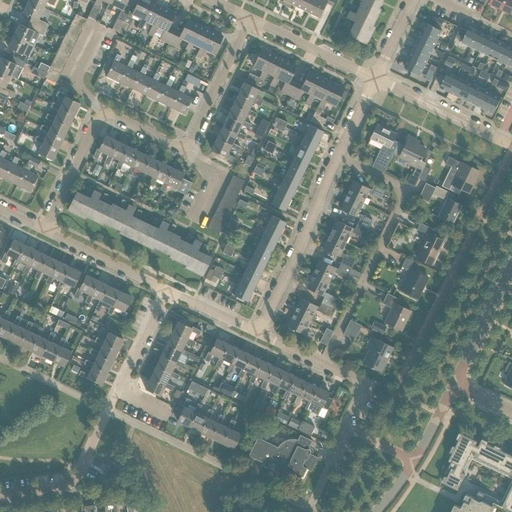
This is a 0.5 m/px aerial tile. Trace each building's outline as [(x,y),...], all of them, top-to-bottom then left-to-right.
[(111,4),(112,0),(95,0),(88,16),(95,19),(100,8),(98,7),(101,0),(109,3),(111,4)] [(127,0),(112,0),(111,4),(109,3),(104,12),(109,15),(113,6),(123,10),(127,0)] [(141,30),(146,21),(143,20),(152,2),(147,0),(138,0),(132,15),(141,19),(137,28),(141,30)] [(298,0),(295,6),(307,12),(312,0),(298,0)] [(312,0),(307,12),(319,17),(326,3),(332,6),(334,0),(312,0)] [(501,10),(505,0),(491,0),(490,4),(501,10)] [(511,14),(511,0),(505,0),(501,10),(511,14)] [(44,8),(28,1),(23,12),(32,17),(29,22),(46,30),(48,24),(38,19),(44,8)] [(371,26),(375,17),(379,9),(377,8),(363,1),(356,15),(351,12),(349,15),(371,26)] [(155,26),(164,8),(152,2),(143,20),(146,21),(152,25),(148,34),(153,36),(157,27),(155,26)] [(168,44),(174,31),(168,28),(175,14),(164,8),(155,26),(157,27),(164,30),(160,39),(168,44)] [(75,14),(73,20),(84,25),(86,19),(75,14)] [(349,36),(365,44),(373,27),(371,26),(349,15),(347,18),(355,22),(349,36)] [(431,22),(441,27),(444,21),(434,16),(431,22)] [(112,29),(118,32),(123,21),(117,19),(112,29)] [(73,20),(70,25),(81,30),(84,25),(73,20)] [(180,34),(174,31),(168,44),(177,48),(181,39),(188,42),(191,43),(199,25),(188,20),(180,34)] [(123,21),(118,32),(123,35),(128,24),(123,21)] [(46,30),(29,22),(27,28),(19,24),(13,35),(34,46),(40,34),(43,36),(46,30)] [(437,40),(442,31),(426,23),(422,32),(437,40)] [(70,25),(68,29),(79,35),(81,30),(70,25)] [(202,49),(211,31),(199,25),(191,43),(188,42),(184,51),(189,53),(193,44),(200,48),(202,49)] [(462,43),(471,47),(479,32),(470,27),(462,43)] [(79,35),(68,29),(66,34),(77,39),(79,35)] [(223,37),(211,31),(202,49),(200,48),(195,57),(200,59),(204,50),(214,55),(223,37)] [(437,40),(422,32),(417,41),(433,49),(437,40)] [(480,52),(488,36),(479,32),(471,47),(480,52)] [(77,39),(66,34),(63,39),(74,44),(77,39)] [(34,46),(13,35),(8,47),(15,51),(13,56),(25,62),(28,57),(28,58),(34,46)] [(489,56),(496,40),(488,36),(480,52),(489,56)] [(63,39),(61,44),(72,50),(74,44),(63,39)] [(498,60),(505,45),(496,40),(489,56),(498,60)] [(417,41),(413,50),(429,58),(433,49),(417,41)] [(61,44),(58,50),(69,55),(72,50),(61,44)] [(511,53),(511,47),(505,45),(498,60),(506,65),(511,53)] [(260,87),(267,74),(264,73),(273,55),(261,49),(253,67),(262,71),(259,78),(250,73),(246,80),(260,87)] [(58,50),(55,56),(66,61),(69,55),(58,50)] [(413,50),(409,59),(425,66),(429,58),(413,50)] [(106,76),(119,83),(127,67),(118,63),(121,56),(117,54),(106,76)] [(140,74),(140,73),(131,69),(137,57),(132,55),(130,61),(127,67),(119,83),(132,89),(140,74)] [(274,88),(278,79),(276,78),(285,60),(273,55),(264,73),(267,74),(274,77),(269,86),(274,88)] [(0,59),(0,71),(10,76),(17,79),(25,62),(13,56),(10,62),(1,57),(0,59)] [(55,56),(52,61),(63,67),(66,61),(55,56)] [(452,68),(456,60),(448,57),(445,64),(452,68)] [(425,66),(409,59),(404,68),(420,76),(425,66)] [(290,96),(296,84),(289,81),(296,66),(285,60),(276,78),(278,79),(285,83),(281,92),(290,96)] [(52,61),(49,67),(60,73),(63,67),(52,61)] [(197,66),(193,63),(189,70),(194,73),(197,66)] [(34,66),(31,73),(44,79),(45,77),(47,73),(34,66)] [(49,67),(47,72),(47,73),(58,78),(60,73),(49,67)] [(132,89),(145,95),(153,80),(144,75),(147,69),(143,67),(140,73),(140,74),(132,89)] [(5,88),(10,76),(0,71),(0,92),(7,96),(12,99),(15,93),(5,88)] [(302,87),(296,84),(290,96),(298,100),(303,91),(310,95),(312,96),(321,78),(309,72),(302,87)] [(449,92),(457,77),(448,72),(440,88),(449,92)] [(47,73),(45,77),(56,82),(58,78),(47,73)] [(157,82),(160,75),(159,75),(156,73),(153,80),(145,95),(158,101),(166,86),(165,86),(157,82)] [(200,80),(188,74),(184,81),(197,87),(200,80)] [(458,97),(466,81),(457,77),(449,92),(458,97)] [(332,83),(321,78),(312,96),(310,95),(305,104),(310,106),(314,97),(321,100),(323,101),(332,83)] [(158,101),(171,108),(178,92),(170,88),(173,82),(169,79),(165,86),(166,86),(158,101)] [(474,85),(466,81),(458,97),(467,101),(474,85)] [(52,103),(52,104),(74,115),(80,104),(66,97),(69,90),(61,86),(61,85),(56,83),(54,87),(54,90),(58,92),(56,96),(64,100),(60,107),(52,103)] [(238,94),(261,105),(262,102),(254,99),(259,90),(244,83),(238,94)] [(321,100),(312,118),(311,121),(322,126),(325,119),(319,116),(326,102),(335,107),(344,89),(332,83),(323,101),(321,100)] [(483,90),(474,85),(467,101),(476,105),(483,90)] [(181,86),(178,92),(171,108),(184,114),(192,99),(183,94),(186,88),(181,86)] [(476,105),(485,110),(492,94),(483,90),(476,105)] [(260,107),(261,105),(238,94),(233,105),(255,116),(257,114),(249,110),(252,103),(260,107)] [(494,114),(501,98),(492,94),(485,110),(494,114)] [(289,96),(285,105),(292,108),(297,100),(289,96)] [(29,106),(32,102),(24,98),(21,103),(29,106)] [(20,102),(17,108),(27,112),(29,106),(21,103),(20,102)] [(74,115),(52,104),(50,107),(58,111),(55,118),(47,114),(46,115),(69,126),(74,115)] [(255,118),(255,116),(233,105),(228,117),(250,127),(251,125),(243,121),(247,114),(255,118)] [(69,126),(46,115),(45,118),(53,122),(50,129),(42,125),(41,126),(63,137),(69,126)] [(249,129),(250,127),(228,117),(222,128),(245,139),(246,136),(238,132),(241,125),(249,129)] [(279,119),(277,123),(285,127),(287,123),(279,119)] [(285,127),(277,123),(275,128),(283,132),(285,127)] [(377,124),(370,139),(383,145),(376,158),(388,163),(394,152),(397,146),(391,144),(396,133),(377,124)] [(304,136),(318,143),(324,132),(309,125),(304,136)] [(63,137),(41,126),(40,129),(48,133),(44,140),(36,136),(36,138),(58,148),(63,137)] [(244,140),(245,139),(222,128),(217,139),(239,150),(240,147),(232,143),(236,136),(244,140)] [(12,140),(15,135),(6,130),(3,136),(12,140)] [(253,137),(260,140),(263,134),(256,131),(253,137)] [(117,141),(105,135),(98,149),(97,149),(93,157),(97,159),(101,151),(108,155),(109,156),(117,141)] [(312,154),(318,143),(304,136),(298,147),(312,154)] [(397,146),(394,152),(400,155),(399,157),(409,162),(408,164),(416,167),(412,175),(419,179),(425,167),(424,167),(426,163),(420,160),(425,149),(418,146),(419,142),(409,137),(404,146),(398,143),(397,146)] [(58,148),(36,138),(34,140),(42,144),(38,153),(52,160),(58,148)] [(238,151),(239,150),(217,139),(211,150),(225,157),(224,158),(233,163),(235,158),(227,154),(230,147),(238,151)] [(128,147),(117,141),(109,156),(108,155),(104,163),(108,165),(112,157),(119,160),(121,161),(128,147)] [(268,141),(266,146),(274,150),(276,145),(268,141)] [(274,150),(266,146),(264,150),(272,154),(274,150)] [(139,152),(128,147),(121,161),(119,160),(115,168),(119,170),(123,162),(130,166),(132,167),(139,152)] [(307,166),(312,154),(298,147),(293,159),(307,166)] [(250,154),(256,157),(259,151),(253,149),(250,154)] [(0,176),(4,179),(11,163),(2,159),(6,153),(1,151),(0,153),(0,176)] [(150,157),(139,152),(132,167),(130,166),(126,174),(128,175),(126,180),(128,181),(134,168),(141,171),(143,172),(150,157)] [(244,163),(250,166),(254,158),(248,155),(244,163)] [(40,161),(31,156),(28,163),(37,168),(40,161)] [(4,179),(17,185),(24,170),(15,165),(19,159),(14,157),(11,163),(4,179)] [(161,163),(150,157),(143,172),(141,171),(137,179),(142,181),(146,173),(153,177),(154,178),(161,163)] [(468,193),(479,171),(462,163),(462,164),(448,157),(445,164),(458,171),(451,185),(468,193)] [(302,177),(307,166),(293,159),(287,170),(302,177)] [(24,170),(17,185),(30,191),(37,176),(28,172),(31,165),(27,163),(24,170)] [(172,168),(161,163),(154,178),(153,177),(149,185),(153,187),(157,179),(164,182),(165,183),(172,168)] [(257,164),(255,168),(263,172),(265,168),(257,164)] [(425,167),(419,179),(424,181),(430,169),(425,167)] [(175,190),(185,195),(191,183),(182,179),(184,174),(172,168),(165,183),(164,182),(160,190),(164,192),(168,184),(176,188),(175,190)] [(261,176),(263,172),(255,168),(253,173),(252,172),(250,177),(252,178),(255,173),(261,176)] [(296,188),(302,177),(287,170),(282,181),(296,188)] [(232,176),(230,181),(241,187),(244,182),(232,176)] [(103,182),(109,185),(112,180),(105,177),(103,182)] [(241,187),(230,181),(227,187),(239,192),(241,187)] [(291,199),(296,188),(282,181),(276,192),(291,199)] [(346,195),(363,203),(368,193),(380,199),(385,190),(374,185),(372,190),(353,181),(346,195)] [(425,184),(421,192),(431,197),(432,194),(446,201),(437,218),(452,225),(462,206),(451,201),(454,195),(436,186),(435,188),(425,184)] [(252,195),(254,190),(246,186),(244,191),(252,195)] [(239,192),(227,187),(225,192),(236,198),(239,192)] [(90,199),(84,197),(76,193),(68,209),(85,217),(86,215),(97,193),(93,191),(90,199)] [(236,198),(225,192),(222,197),(234,203),(236,198)] [(285,211),(291,199),(276,192),(271,204),(285,211)] [(104,221),(110,207),(97,200),(100,195),(97,193),(86,215),(103,223),(104,221)] [(358,213),(363,203),(346,195),(339,209),(360,219),(357,224),(368,229),(372,221),(358,213)] [(234,203),(222,197),(220,202),(232,208),(234,203)] [(148,206),(153,209),(157,201),(151,199),(148,206)] [(246,208),(248,204),(239,200),(238,204),(246,208)] [(232,208),(220,202),(217,208),(229,213),(232,208)] [(125,211),(120,209),(111,205),(110,207),(104,221),(120,229),(131,207),(128,206),(125,211)] [(136,240),(144,223),(131,217),(135,209),(131,207),(120,229),(119,231),(136,240)] [(174,218),(179,209),(175,207),(168,210),(166,214),(174,218)] [(229,213),(217,208),(215,213),(227,219),(229,213)] [(227,219),(215,213),(212,218),(224,224),(227,219)] [(266,227),(280,234),(286,222),(272,215),(266,227)] [(224,224),(212,218),(210,223),(222,229),(224,224)] [(230,218),(228,223),(236,227),(239,222),(230,218)] [(329,234),(346,242),(351,232),(363,238),(368,229),(357,224),(355,230),(336,221),(329,234)] [(158,230),(144,223),(136,240),(153,248),(154,246),(165,223),(162,222),(158,230)] [(171,254),(179,238),(165,231),(168,225),(165,223),(154,246),(171,254)] [(222,229),(210,223),(207,228),(219,235),(222,229)] [(236,227),(228,223),(226,227),(234,231),(236,227)] [(433,265),(444,243),(435,238),(438,232),(420,223),(417,230),(426,234),(415,256),(433,265)] [(275,245),(280,234),(266,227),(261,238),(275,245)] [(351,269),(355,260),(341,253),(346,242),(329,234),(322,248),(343,258),(340,264),(351,269)] [(191,246),(186,244),(178,240),(179,238),(171,254),(170,256),(186,264),(197,242),(194,240),(191,246)] [(270,256),(275,245),(261,238),(255,249),(270,256)] [(18,260),(25,245),(13,240),(6,254),(5,253),(1,261),(5,263),(9,255),(16,259),(18,260)] [(203,275),(211,258),(197,252),(201,244),(197,242),(186,264),(185,266),(203,275)] [(227,244),(225,249),(233,253),(235,248),(227,244)] [(18,260),(16,259),(12,267),(16,269),(20,261),(27,264),(29,265),(36,251),(25,245),(18,260)] [(233,253),(225,249),(223,253),(231,257),(233,253)] [(264,268),(270,256),(255,249),(250,261),(264,268)] [(31,266),(38,270),(40,271),(47,256),(36,251),(29,265),(27,264),(23,272),(27,274),(31,266)] [(42,272),(49,275),(51,276),(58,262),(47,256),(40,271),(38,270),(34,278),(38,280),(42,272)] [(417,298),(427,277),(416,272),(419,265),(406,258),(401,267),(410,271),(400,290),(417,298)] [(362,274),(351,269),(340,264),(338,269),(319,260),(312,274),(329,282),(334,271),(347,278),(357,283),(362,274)] [(259,279),(264,268),(250,261),(244,272),(259,279)] [(53,277),(60,281),(62,281),(69,267),(58,262),(51,276),(49,275),(45,283),(49,285),(53,277)] [(62,281),(60,281),(56,288),(61,290),(64,283),(73,287),(80,272),(69,267),(62,281)] [(216,267),(214,271),(222,275),(224,271),(216,267)] [(210,269),(205,278),(211,281),(213,276),(212,275),(214,271),(210,269)] [(253,290),(259,279),(244,272),(239,283),(253,290)] [(324,292),(329,282),(312,274),(305,288),(324,297),(322,302),(332,307),(336,298),(324,292)] [(90,295),(97,281),(86,275),(79,289),(78,288),(73,297),(78,299),(82,291),(88,294),(90,295)] [(108,286),(97,281),(90,295),(88,294),(85,302),(89,304),(93,296),(100,300),(101,301),(108,286)] [(248,302),(253,290),(239,283),(233,295),(248,302)] [(13,295),(17,287),(11,284),(7,292),(13,295)] [(113,306),(120,292),(108,286),(101,301),(100,300),(95,310),(99,312),(102,306),(109,309),(111,305),(113,306)] [(131,297),(120,292),(113,306),(111,305),(109,309),(107,313),(111,315),(115,307),(124,311),(131,297)] [(406,322),(411,311),(395,304),(397,299),(387,294),(382,304),(391,308),(384,323),(399,330),(403,321),(406,322)] [(328,316),(332,307),(322,302),(319,307),(300,299),(293,313),(310,320),(315,310),(328,316)] [(19,317),(8,339),(19,345),(30,322),(28,322),(24,329),(17,326),(25,311),(22,310),(19,317)] [(0,326),(0,335),(8,339),(19,317),(17,316),(13,324),(6,321),(10,313),(7,311),(0,326)] [(305,330),(310,320),(293,313),(287,326),(303,334),(302,335),(308,338),(310,333),(305,330)] [(72,316),(70,322),(75,324),(78,319),(72,316)] [(187,340),(188,338),(191,331),(199,335),(201,331),(193,327),(192,328),(178,321),(172,333),(187,340)] [(360,325),(350,321),(343,335),(353,340),(360,325)] [(30,350),(41,328),(39,327),(35,335),(28,331),(32,324),(30,322),(19,345),(30,350)] [(383,335),(386,327),(381,325),(380,326),(374,324),(372,329),(383,335)] [(30,350),(41,356),(52,333),(50,332),(47,340),(40,337),(43,329),(41,328),(30,350)] [(334,332),(333,332),(327,328),(320,342),(327,346),(334,332)] [(96,338),(95,340),(118,351),(123,339),(109,332),(104,341),(96,338)] [(52,361),(63,339),(62,338),(58,346),(51,342),(55,334),(52,333),(41,356),(52,361)] [(196,342),(188,338),(187,340),(172,333),(167,344),(181,351),(182,349),(186,342),(193,346),(196,342)] [(381,373),(393,348),(371,337),(366,348),(369,349),(362,364),(381,373)] [(66,340),(63,339),(52,361),(64,367),(71,352),(62,348),(66,340)] [(212,354),(219,358),(220,358),(227,344),(216,339),(210,353),(208,352),(204,360),(208,362),(212,354)] [(118,351),(95,340),(94,342),(102,346),(99,353),(91,349),(90,351),(112,362),(118,351)] [(181,351),(167,344),(161,355),(176,362),(177,360),(180,354),(188,357),(190,353),(182,349),(181,351)] [(220,358),(219,358),(215,366),(219,368),(223,360),(230,363),(231,364),(238,349),(227,344),(220,358)] [(231,364),(230,363),(226,371),(231,373),(234,365),(241,369),(242,369),(249,355),(238,349),(231,364)] [(112,362),(90,351),(89,353),(97,357),(94,364),(86,360),(84,362),(107,373),(112,362)] [(185,364),(177,360),(176,362),(161,355),(156,366),(170,373),(171,372),(175,365),(183,369),(185,364)] [(261,360),(249,355),(242,369),(241,369),(238,377),(242,379),(246,371),(253,374),(254,375),(261,360)] [(254,375),(253,374),(249,382),(253,384),(257,376),(264,379),(265,380),(272,366),(261,360),(254,375)] [(107,373),(84,362),(84,364),(92,368),(88,375),(80,371),(78,375),(87,379),(87,378),(101,385),(107,373)] [(73,365),(71,371),(77,374),(80,368),(73,365)] [(170,373),(156,366),(151,377),(165,384),(166,383),(169,376),(177,380),(179,376),(171,372),(170,373)] [(268,382),(275,385),(276,386),(283,371),(272,366),(265,380),(264,379),(260,387),(259,387),(257,392),(260,393),(262,388),(264,389),(268,382)] [(279,387),(286,390),(288,391),(295,376),(283,371),(276,386),(275,385),(271,393),(275,395),(279,387)] [(290,392),(297,396),(299,396),(306,382),(295,376),(288,391),(286,390),(282,398),(287,400),(290,392)] [(174,387),(166,383),(165,384),(151,377),(145,389),(160,396),(164,387),(172,391),(174,387)] [(188,389),(195,392),(198,385),(192,382),(188,389)] [(302,398),(309,401),(310,402),(317,387),(306,382),(299,396),(297,396),(293,404),(298,406),(302,398)] [(222,386),(215,383),(213,389),(220,392),(222,386)] [(310,402),(309,401),(305,409),(309,411),(313,403),(322,407),(328,410),(333,400),(327,397),(329,393),(317,387),(310,402)] [(182,393),(176,390),(171,401),(177,403),(182,393)] [(177,421),(188,427),(199,404),(197,404),(194,412),(187,408),(191,400),(186,398),(182,407),(184,407),(177,421)] [(265,404),(257,400),(253,409),(261,412),(265,404)] [(188,427),(199,432),(210,410),(209,409),(205,417),(198,414),(202,406),(199,404),(188,427)] [(277,411),(267,406),(264,414),(273,418),(277,411)] [(199,432),(211,438),(221,415),(220,414),(216,422),(209,419),(213,411),(210,410),(199,432)] [(290,417),(279,412),(275,419),(286,425),(290,417)] [(211,438),(222,443),(233,421),(231,420),(227,428),(220,424),(224,416),(221,415),(211,438)] [(301,422),(292,418),(288,425),(297,430),(301,422)] [(233,421),(222,443),(233,449),(240,434),(231,430),(235,422),(233,421)] [(302,421),(301,422),(297,430),(310,436),(314,427),(302,421)] [(492,511),(495,507),(492,506),(494,503),(511,511),(511,456),(501,451),(502,448),(496,445),(495,448),(488,444),(489,442),(483,439),(479,447),(476,445),(478,442),(460,433),(457,439),(460,440),(456,447),(454,446),(451,452),(453,453),(450,461),(452,462),(450,467),(452,469),(448,477),(446,476),(443,482),(447,484),(459,490),(466,475),(461,472),(463,468),(465,468),(471,455),(511,475),(511,488),(505,503),(479,491),(476,499),(466,494),(463,501),(465,501),(461,508),(455,505),(451,511),(492,511)] [(300,435),(297,440),(296,440),(294,439),(293,439),(292,439),(289,440),(288,440),(286,440),(285,441),(283,442),(282,443),(281,444),(280,444),(279,445),(279,446),(278,448),(257,438),(248,456),(262,463),(263,460),(265,461),(263,466),(289,479),(292,474),(300,477),(302,477),(306,469),(311,471),(318,458),(309,454),(310,452),(309,450),(308,449),(312,441),(300,435)] [(140,508),(139,498),(126,499),(127,511),(131,511),(132,509),(140,508)]
